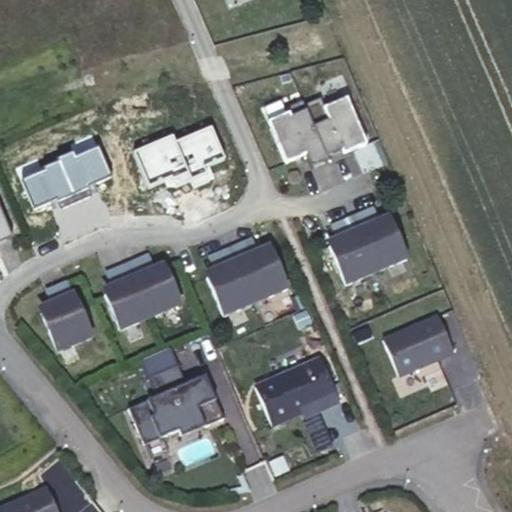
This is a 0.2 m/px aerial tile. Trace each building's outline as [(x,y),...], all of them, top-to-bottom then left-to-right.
[(305,108),(309,115),(328,159),(344,153),(347,159),(371,149),(349,101),(324,111),(319,102),(305,108)] [(328,159),(309,115),(293,122),(291,116),(269,127),(289,169),(308,160),(313,171),(330,164),(328,159)] [(370,207),(322,228),(348,286),(410,259),(389,212),(375,219),(370,207)] [(0,247),(14,241),(0,208),(0,247)] [(291,290),(271,243),(256,249),(251,237),(200,259),(225,318),(291,290)] [(184,310),(165,267),(134,280),(153,324),(184,310)] [(153,324),(134,280),(101,294),(121,339),(153,324)] [(96,343),(76,297),(38,313),(57,360),(96,343)] [(454,356),(436,319),(383,342),(399,382),(454,356)] [(342,403),(321,360),(256,390),(276,434),(342,403)] [(186,387),(179,369),(149,381),(157,401),(130,411),(146,452),(180,436),(184,444),(225,425),(206,379),(186,387)] [(0,511),(55,511),(45,490),(0,509),(0,511)]
